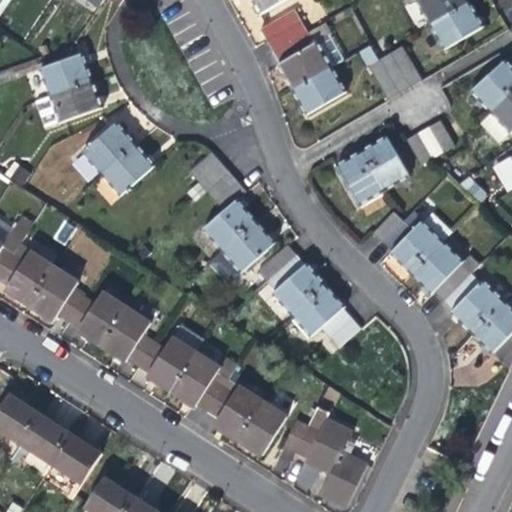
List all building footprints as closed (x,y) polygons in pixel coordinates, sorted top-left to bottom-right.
[(98,8),(103,0),(88,0),(88,1),(98,8)] [(250,0),(260,16),(288,0),(250,0)] [(417,0),(432,25),(469,3),(467,0),(417,0)] [(478,18),(469,3),(432,25),(446,50),(485,28),(478,18)] [(261,29),(274,52),(308,32),(295,10),(261,29)] [(284,76),(293,92),(334,67),(343,62),(321,25),(308,32),(274,52),(281,64),(278,65),(284,76)] [(388,100),(422,82),(402,47),(380,60),(372,48),(360,54),(388,100)] [(39,70),(48,96),(95,80),(90,65),(86,53),(39,70)] [(473,92),(491,113),(511,94),(511,66),(506,60),(473,92)] [(349,92),(334,67),(293,92),(298,101),(308,117),(349,92)] [(100,94),(95,80),(48,96),(59,126),(105,108),(100,94)] [(511,94),(491,113),(480,123),(499,146),(511,134),(511,94)] [(422,166),(457,147),(441,120),(406,140),(422,166)] [(81,154),(101,175),(138,143),(126,130),(118,121),(81,154)] [(379,141),(362,150),(386,192),(412,177),(387,136),(379,141)] [(147,154),(138,143),(101,175),(121,198),(157,165),(147,154)] [(360,207),(386,192),(362,150),(347,159),(336,165),(360,207)] [(190,172),(224,211),(248,190),(213,152),(190,172)] [(224,211),(202,231),(221,253),(259,221),(247,208),(239,198),(224,211)] [(403,266),(410,274),(444,240),(452,230),(434,212),(425,221),(415,211),(407,219),(404,222),(384,243),(395,253),(392,256),(403,266)] [(374,233),(384,243),(404,222),(394,212),(374,233)] [(0,221),(0,242),(4,246),(14,230),(0,221)] [(0,276),(15,253),(22,243),(32,228),(20,221),(14,230),(4,246),(0,242),(0,276)] [(265,227),(259,221),(221,253),(213,261),(232,283),(278,243),(265,227)] [(435,294),(444,302),(472,273),(481,264),(472,256),(467,262),(444,240),(410,274),(423,286),(434,296),(435,294)] [(260,272),(268,282),(298,255),(289,244),(260,272)] [(26,259),(15,253),(0,276),(0,281),(7,286),(7,288),(15,294),(29,304),(54,267),(31,251),(26,259)] [(273,295),(292,317),(329,285),(315,269),(309,262),(307,264),(298,255),(268,282),(276,291),(273,295)] [(58,315),(68,322),(86,294),(77,288),(79,284),(54,267),(29,304),(43,313),(54,321),(58,315)] [(483,284),(472,273),(444,302),(455,312),(453,314),(462,323),(473,333),(505,300),(486,281),(483,284)] [(340,298),(329,285),(292,317),(310,338),(322,329),(340,348),(363,328),(346,309),(348,307),(340,298)] [(97,302),(86,294),(68,322),(84,332),(103,345),(126,308),(104,293),(97,302)] [(511,334),(511,306),(505,300),(473,333),(485,344),(494,353),(511,334)] [(129,359),(140,366),(156,341),(146,334),(152,325),(126,308),(103,345),(114,352),(128,361),(129,359)] [(158,380),(172,390),(197,351),(175,336),(166,348),(156,341),(140,366),(150,373),(149,374),(158,380)] [(198,404),(209,412),(231,378),(240,364),(228,357),(221,367),(197,351),(172,390),(184,398),(197,407),(198,404)] [(266,402),(231,378),(209,412),(219,418),(215,424),(227,432),(241,441),(266,402)] [(0,411),(0,428),(23,444),(43,413),(23,400),(12,393),(0,411)] [(289,418),(266,402),(241,441),(252,448),(264,456),(289,418)] [(318,406),(309,426),(297,451),(308,457),(306,460),(320,468),(332,475),(324,493),(349,505),(368,466),(343,453),(353,431),(327,417),(330,412),(318,406)] [(23,444),(53,464),(74,433),(61,425),(43,413),(23,444)] [(284,444),(297,451),(309,426),(297,419),(284,444)] [(85,440),(74,433),(53,464),(83,483),(103,452),(85,440)] [(126,511),(137,496),(125,489),(106,477),(83,511),(126,511)] [(126,511),(161,511),(159,510),(137,496),(126,511)]
